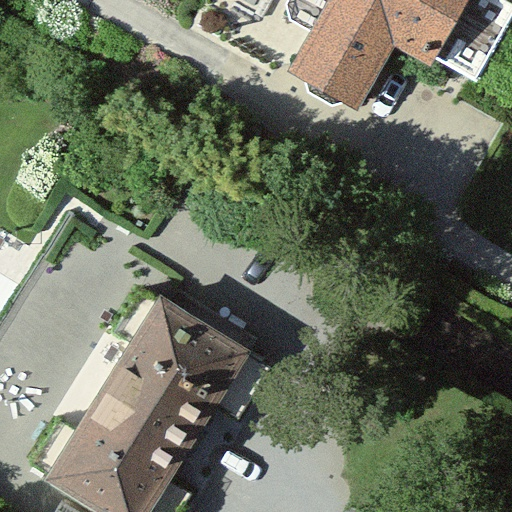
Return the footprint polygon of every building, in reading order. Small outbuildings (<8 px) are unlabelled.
[(206,0),(197,16),(289,67),(312,25),(293,15),(290,2),(290,0),(206,0)] [(436,54),(466,0),(326,0),(312,25),(289,67),(359,107),(387,57),(397,41),(432,62),(436,54)] [(293,15),(312,25),(326,0),(290,0),(290,2),(293,15)] [(474,74),(511,3),(511,0),(466,0),(436,54),(474,74)] [(147,511),(253,345),(163,290),(43,477),(100,511),(147,511)]
